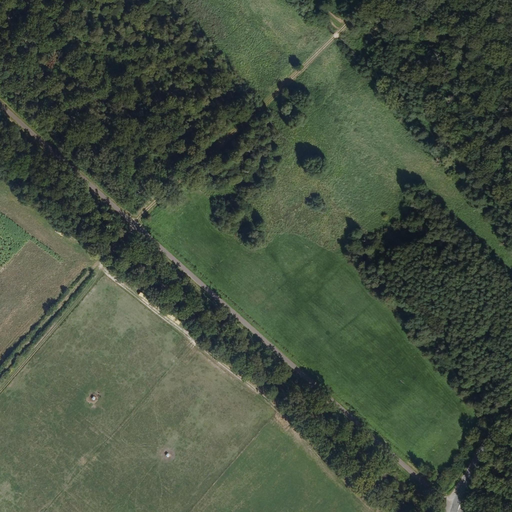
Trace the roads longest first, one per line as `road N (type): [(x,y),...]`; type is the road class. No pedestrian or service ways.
road 1 (unclassified): [(453,505),(0,108)]
road 2 (track): [(0,375),(131,224)]
